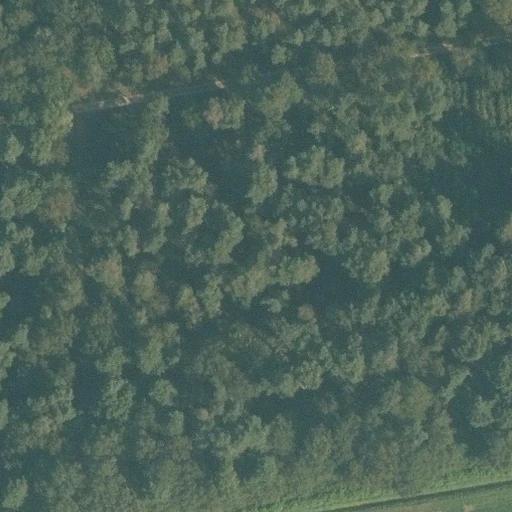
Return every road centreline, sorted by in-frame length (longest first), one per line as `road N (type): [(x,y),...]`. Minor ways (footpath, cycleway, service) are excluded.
road 1 (track): [(511,36),(0,119)]
road 2 (track): [(86,511),(75,0)]
